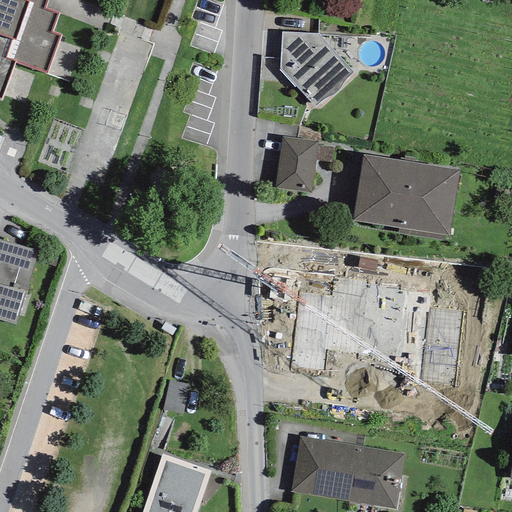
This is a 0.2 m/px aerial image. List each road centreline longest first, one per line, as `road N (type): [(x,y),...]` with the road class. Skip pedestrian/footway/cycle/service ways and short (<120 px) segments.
road 1 (residential): [(216,284),(236,251),(244,0)]
road 2 (residential): [(0,187),(174,290),(216,284)]
road 3 (residential): [(259,511),(250,357),(216,284)]
